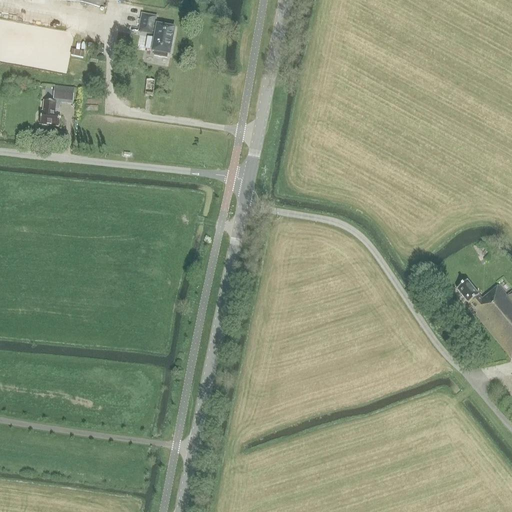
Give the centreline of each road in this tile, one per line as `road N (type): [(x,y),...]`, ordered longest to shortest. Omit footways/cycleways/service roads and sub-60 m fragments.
road 1 (unclassified): [(511,428),(437,343),(367,242),(333,221),(243,205)]
road 2 (secondary): [(181,511),(243,205)]
road 3 (unclassified): [(248,180),(0,151)]
road 4 (secondary): [(248,180),(285,0)]
